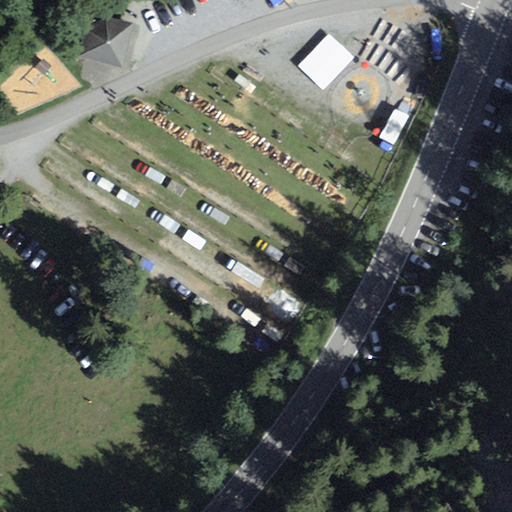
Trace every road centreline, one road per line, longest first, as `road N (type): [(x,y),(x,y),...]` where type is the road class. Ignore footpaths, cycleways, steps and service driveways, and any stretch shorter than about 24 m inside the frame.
road 1 (tertiary): [(492,0),(393,240),(284,423),(208,511)]
road 2 (track): [(0,136),(17,136),(191,46),(311,2),(343,0)]
